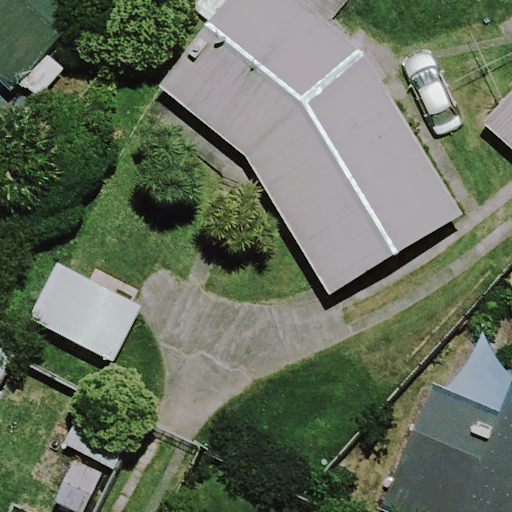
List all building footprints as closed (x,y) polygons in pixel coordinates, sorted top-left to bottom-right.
[(101,0),(0,0),(0,91),(7,99),(101,0)] [(236,0),(163,96),(231,150),(330,303),(460,220),(361,66),(325,37),(354,0),(236,0)] [(511,93),(478,126),(511,160),(511,93)] [(0,387),(12,364),(0,358),(0,387)] [(511,511),(511,398),(459,511),(511,511)] [(64,511),(94,511),(134,434),(84,409),(39,499),(64,511)]
